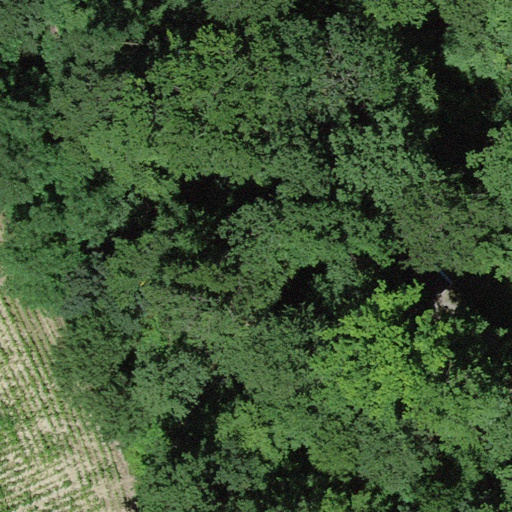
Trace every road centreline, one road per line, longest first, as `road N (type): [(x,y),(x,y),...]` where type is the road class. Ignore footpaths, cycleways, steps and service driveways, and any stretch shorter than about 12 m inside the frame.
road 1 (track): [(55,0),(74,56),(221,322),(168,484),(167,511)]
road 2 (track): [(362,511),(511,401)]
